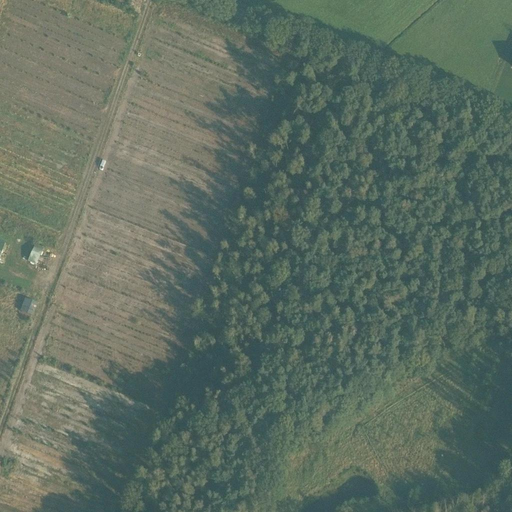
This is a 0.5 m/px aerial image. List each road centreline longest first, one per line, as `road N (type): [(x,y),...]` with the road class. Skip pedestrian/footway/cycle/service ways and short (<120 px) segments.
road 1 (track): [(407,81),(250,511)]
road 2 (unclassified): [(511,121),(213,0)]
